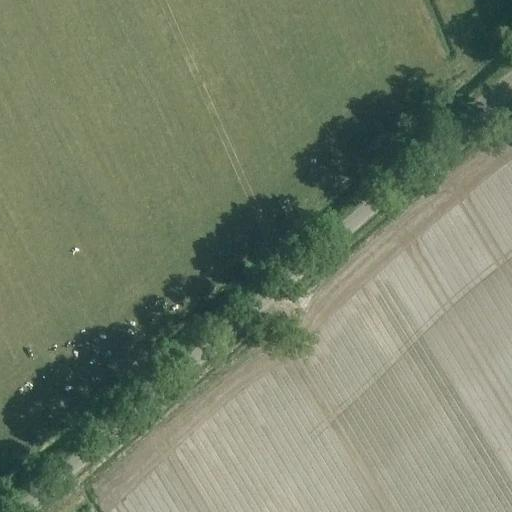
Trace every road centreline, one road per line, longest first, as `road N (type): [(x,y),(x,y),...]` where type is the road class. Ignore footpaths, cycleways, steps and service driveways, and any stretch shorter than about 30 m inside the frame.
road 1 (unclassified): [(18,511),(511,81)]
road 2 (track): [(296,270),(270,240),(162,0)]
